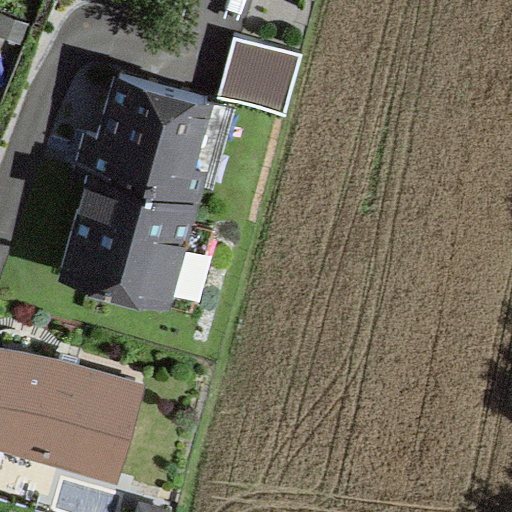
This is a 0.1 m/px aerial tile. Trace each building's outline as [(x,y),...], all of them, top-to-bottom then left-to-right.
[(285,106),(302,45),(235,27),(219,88),(285,106)] [(67,266),(166,293),(188,211),(197,176),(202,158),(189,154),(207,88),(121,64),(103,130),(88,126),(82,147),(78,164),(93,168),(67,266)] [(236,95),(207,88),(189,154),(202,158),(197,176),(213,180),(236,95)] [(188,211),(166,293),(192,300),(214,218),(188,211)] [(13,377),(0,373),(0,433),(115,467),(140,379),(2,340),(1,344),(21,349),(13,377)] [(0,346),(0,373),(13,377),(21,349),(1,344),(0,346)]
